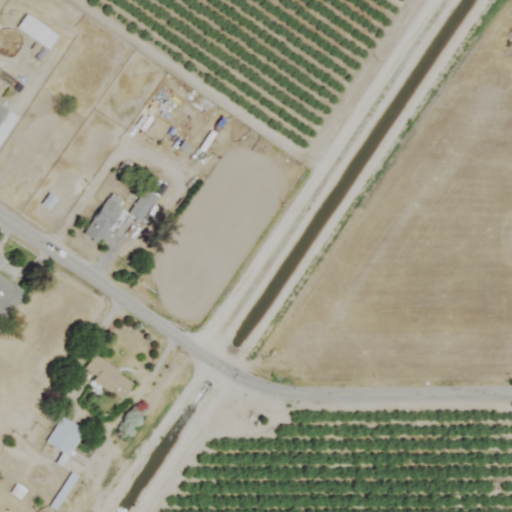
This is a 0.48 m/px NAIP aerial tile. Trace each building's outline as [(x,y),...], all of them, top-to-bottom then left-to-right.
[(41,46),(51,33),(32,19),(22,32),(41,46)] [(106,196),(84,236),(103,246),(124,206),(106,196)] [(141,222),(150,203),(138,197),(128,216),(141,222)] [(417,265),(430,267),(432,257),(418,255),(417,265)] [(0,320),(3,323),(23,296),(0,278),(0,320)] [(133,383),(93,355),(81,372),(121,400),(133,383)] [(83,432),(60,417),(43,442),(66,458),(83,432)] [(48,507),(54,511),(75,478),(69,474),(48,507)]
